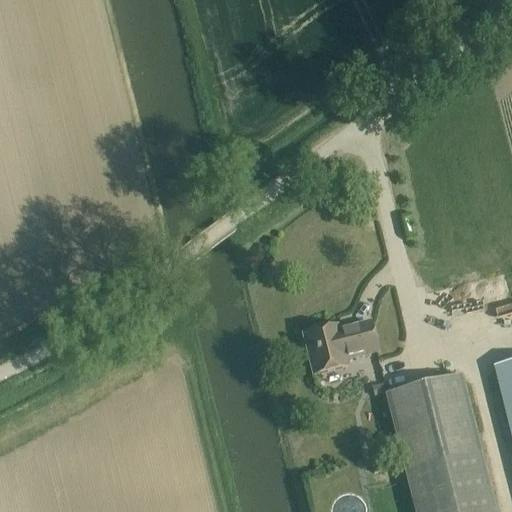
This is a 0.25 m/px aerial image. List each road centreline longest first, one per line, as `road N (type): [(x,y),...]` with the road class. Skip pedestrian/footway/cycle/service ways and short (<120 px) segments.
road 1 (unclassified): [(154,281),(511,9)]
road 2 (track): [(0,372),(154,281)]
